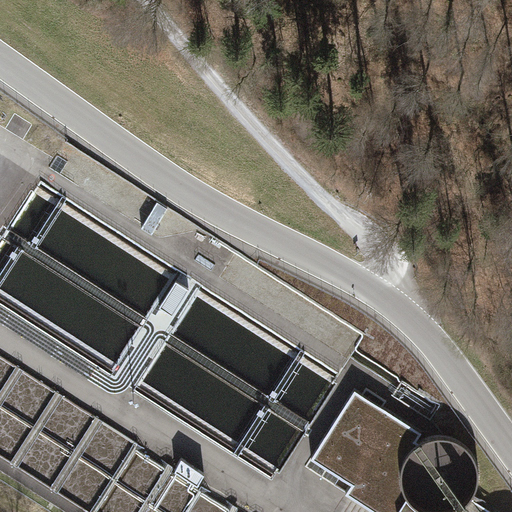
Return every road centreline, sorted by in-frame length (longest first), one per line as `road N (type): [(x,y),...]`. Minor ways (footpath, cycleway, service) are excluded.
road 1 (unclassified): [(0,59),(192,194),(385,297),(434,343),(511,447)]
road 2 (track): [(385,297),(375,257),(149,0)]
